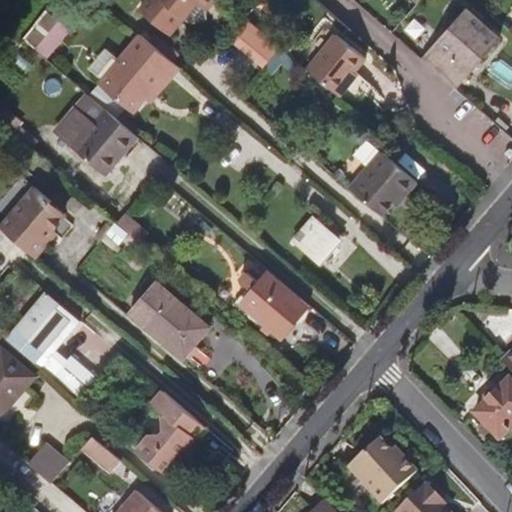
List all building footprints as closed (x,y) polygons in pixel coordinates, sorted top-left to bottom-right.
[(205,9),(212,0),(148,0),(141,10),(169,33),(184,16),(190,22),(205,20),(205,9)] [(466,9),(423,60),(456,89),(500,39),(466,9)] [(43,16),(24,39),(38,51),(47,58),(71,30),(47,11),(43,16)] [(231,38),(262,67),(282,45),(250,17),(231,38)] [(180,66),(140,32),(118,59),(101,79),(98,82),(133,111),(163,76),(168,80),(180,66)] [(346,35),(312,73),(344,100),(360,82),(356,79),(373,58),(346,35)] [(88,68),(101,79),(118,59),(105,48),(88,68)] [(88,93),(76,107),(94,122),(106,109),(88,93)] [(125,151),(138,136),(106,109),(94,122),(76,107),(55,132),(102,171),(122,148),(125,151)] [(368,163),(380,146),(366,137),(355,155),(368,163)] [(368,165),(349,187),(383,217),(395,203),(398,205),(418,181),(380,150),(368,165)] [(33,187),(0,226),(0,227),(35,258),(47,243),(44,240),(65,215),(33,187)] [(143,239),(149,230),(124,215),(118,224),(143,239)] [(339,239),(312,216),(293,240),(320,262),(339,239)] [(120,248),(128,229),(107,220),(98,239),(120,248)] [(307,306),(267,272),(259,281),(247,271),(240,280),(252,290),(241,302),(281,337),(307,306)] [(130,312),(183,357),(208,327),(156,282),(130,312)] [(45,292),(16,326),(44,350),(69,320),(55,307),(58,303),(45,292)] [(0,407),(5,412),(25,389),(36,376),(1,346),(0,347),(0,407)] [(511,349),(501,360),(511,371),(511,349)] [(71,359),(54,380),(80,402),(98,381),(71,359)] [(511,377),(510,376),(474,411),(500,438),(511,426),(511,377)] [(149,433),(135,449),(163,472),(174,460),(188,459),(194,451),(192,439),(204,424),(163,389),(152,402),(165,413),(161,418),(163,428),(158,433),(149,433)] [(103,465),(113,452),(93,436),(83,448),(103,465)] [(397,458),(377,438),(349,465),(368,486),(383,501),(416,470),(401,454),(397,458)] [(46,442),(28,463),(52,482),(69,462),(46,442)] [(440,497),(425,482),(394,511),(447,511),(437,501),(440,497)] [(165,511),(140,490),(120,511),(165,511)] [(339,511),(327,499),(313,511),(339,511)]
